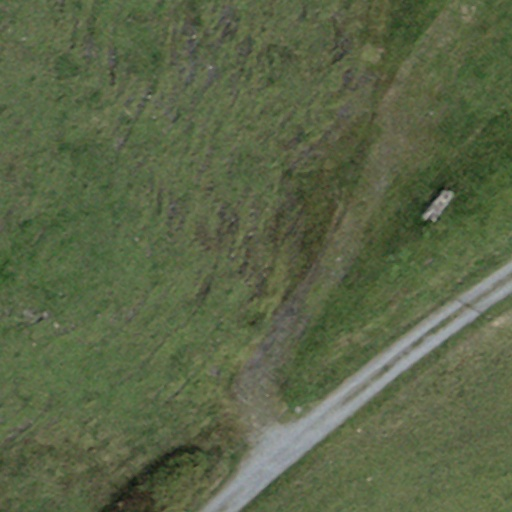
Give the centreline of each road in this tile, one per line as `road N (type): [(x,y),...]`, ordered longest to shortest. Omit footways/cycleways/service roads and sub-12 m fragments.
road 1 (track): [(275,455),(240,373),(287,276),(380,151),(449,0)]
road 2 (unclassified): [(511,275),(275,455),(215,511)]
